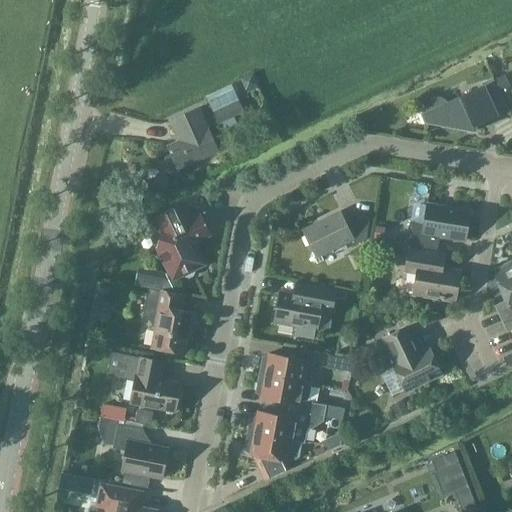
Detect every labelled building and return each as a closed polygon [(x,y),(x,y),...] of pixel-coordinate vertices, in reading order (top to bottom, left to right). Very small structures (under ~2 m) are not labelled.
[(477,124),(497,115),(483,87),(446,103),(444,100),(440,98),(435,98),(431,99),(428,103),(427,107),(428,112),(422,115),(425,123),(475,131),(477,124)] [(219,124),(245,112),(235,93),(208,105),(219,124)] [(207,129),(198,109),(170,121),(179,141),(166,147),(177,171),(217,152),(207,129)] [(156,247),(171,279),(181,274),(183,277),(188,277),(192,275),(195,272),(194,269),(204,264),(196,247),(198,240),(209,235),(200,215),(192,219),(185,204),(156,218),(163,232),(161,233),(156,247)] [(465,241),(470,211),(427,204),(424,224),(410,222),(406,245),(438,250),(440,237),(465,241)] [(366,239),(370,218),(357,216),(357,217),(346,222),(341,211),(302,231),(313,252),(312,253),(310,260),(311,261),(317,264),(324,261),(321,255),(345,243),(348,248),(365,239),(366,239)] [(127,246),(115,250),(119,262),(131,259),(127,246)] [(460,272),(443,269),(445,254),(437,253),(436,254),(409,250),(405,271),(417,273),(413,294),(455,301),(460,272)] [(511,260),(494,269),(495,275),(494,275),(506,301),(496,306),(508,332),(511,330),(511,260)] [(135,268),(132,284),(150,287),(153,271),(135,268)] [(333,303),(335,290),(312,285),(309,298),(281,292),(275,322),(317,330),(322,301),(333,303)] [(182,295),(161,291),(148,289),(143,316),(153,318),(157,324),(152,348),(184,354),(189,326),(192,327),(194,313),(179,310),(182,295)] [(406,392),(442,375),(429,347),(419,352),(407,327),(383,339),(395,364),(393,365),(406,392)] [(163,362),(121,354),(111,352),(107,376),(134,381),(130,403),(175,412),(181,384),(159,380),(163,362)] [(258,374),(264,375),(304,383),(306,371),(316,369),(317,363),(267,353),(267,356),(262,356),(258,374)] [(326,367),(351,372),(353,360),(328,355),(326,367)] [(304,383),(264,375),(258,374),(255,393),(259,395),(259,397),(289,403),(288,410),(320,416),(322,405),(311,403),(312,402),(308,401),(311,384),(304,383)] [(121,421),(125,408),(101,401),(98,414),(121,421)] [(335,406),(333,419),(342,421),(344,408),(335,406)] [(138,408),(136,421),(151,423),(153,410),(138,408)] [(324,417),(320,416),(288,410),(287,417),(258,411),(257,413),(250,414),(247,432),(253,433),(301,442),(304,443),(307,429),(311,429),(323,421),(324,417)] [(125,451),(121,471),(148,476),(162,479),(168,449),(153,446),(141,444),(144,431),(144,429),(123,425),(118,424),(114,446),(113,448),(125,451)] [(301,442),(253,433),(247,432),(243,451),(249,455),(262,458),(256,460),(260,469),(264,478),(291,466),(289,462),(289,460),(294,460),(298,458),(301,442)] [(321,442),(326,451),(342,443),(341,432),(321,442)] [(79,475),(92,477),(94,462),(80,461),(79,475)] [(155,511),(156,511),(138,508),(141,493),(102,485),(98,506),(107,508),(106,511),(155,511)]
